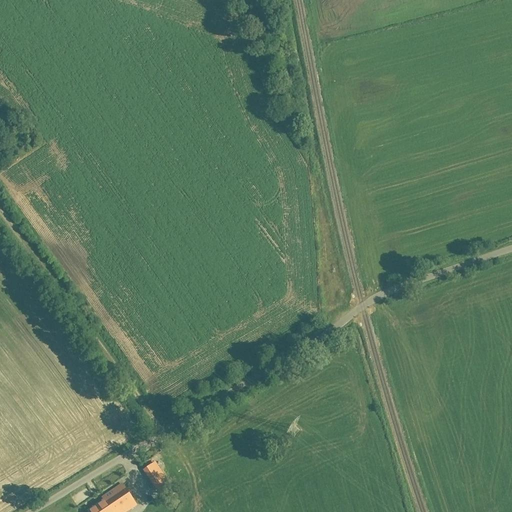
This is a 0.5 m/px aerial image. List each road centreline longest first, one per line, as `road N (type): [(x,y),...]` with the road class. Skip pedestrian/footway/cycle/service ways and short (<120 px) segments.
road 1 (unclassified): [(21,511),(361,308),(511,250)]
road 2 (track): [(157,428),(0,212)]
